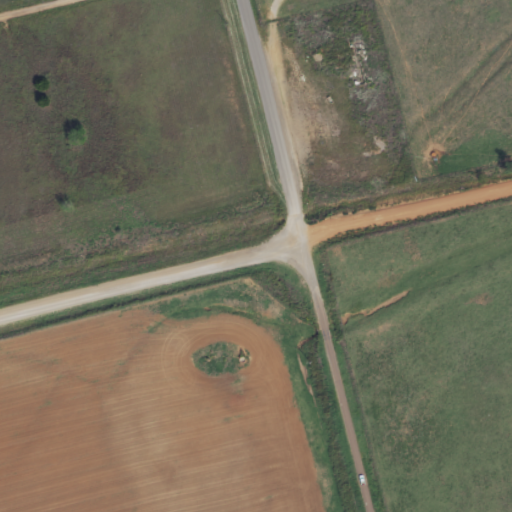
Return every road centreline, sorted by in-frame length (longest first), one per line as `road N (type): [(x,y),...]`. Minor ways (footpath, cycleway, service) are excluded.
road 1 (residential): [(511,183),(0,313)]
road 2 (residential): [(371,511),(244,0)]
